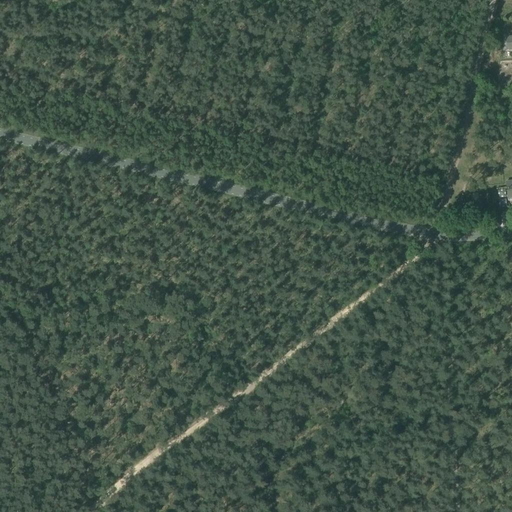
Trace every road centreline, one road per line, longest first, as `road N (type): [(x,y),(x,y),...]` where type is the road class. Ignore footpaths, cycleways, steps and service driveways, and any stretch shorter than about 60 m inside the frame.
road 1 (track): [(93,511),(437,230),(496,0)]
road 2 (unclassified): [(511,229),(404,225),(0,128)]
road 3 (track): [(475,83),(238,29),(242,0)]
